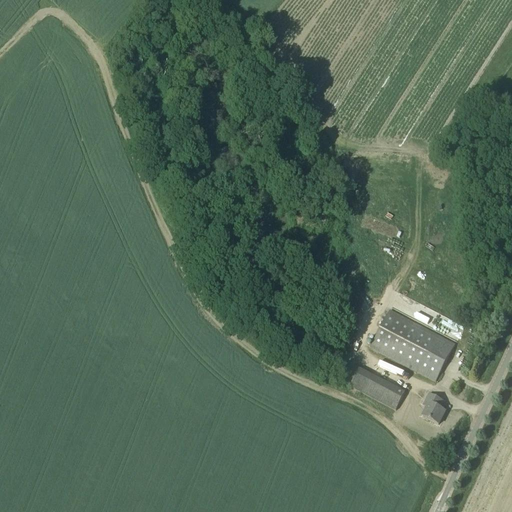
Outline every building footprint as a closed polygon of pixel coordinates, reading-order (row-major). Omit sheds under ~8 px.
[(390,295),(384,309),(448,336),(453,322),(390,295)] [(454,347),(388,313),(369,349),(435,384),(454,347)] [(395,413),(405,395),(359,369),(359,370),(352,366),(347,376),(355,380),(349,389),(395,413)] [(429,404),(440,410),(443,403),(429,395),(423,406),(427,408),(429,404)] [(429,404),(427,408),(422,417),(438,425),(445,412),(440,410),(429,404)]
